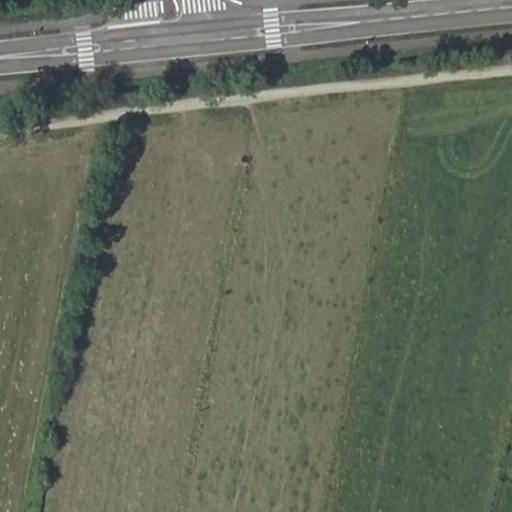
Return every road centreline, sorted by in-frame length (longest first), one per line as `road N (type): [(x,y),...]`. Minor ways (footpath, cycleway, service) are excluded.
road 1 (track): [(511,71),(0,133)]
road 2 (tertiary): [(216,35),(511,8)]
road 3 (tertiary): [(0,56),(143,42)]
